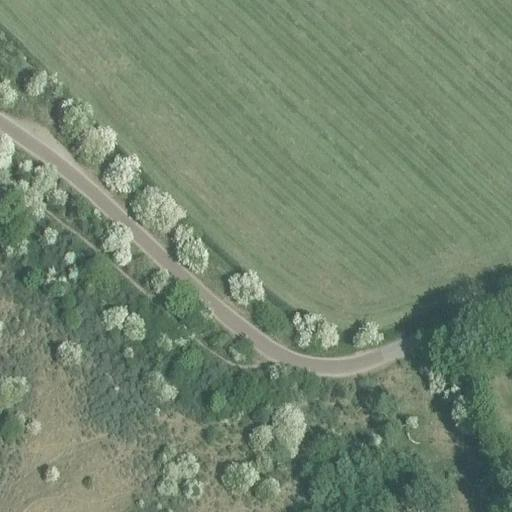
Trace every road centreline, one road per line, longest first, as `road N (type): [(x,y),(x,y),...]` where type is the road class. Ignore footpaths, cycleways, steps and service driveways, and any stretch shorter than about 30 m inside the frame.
road 1 (residential): [(511,311),(382,358),(331,368),(279,358),(64,170),(0,125)]
road 2 (unknown): [(279,358),(227,365),(0,177)]
